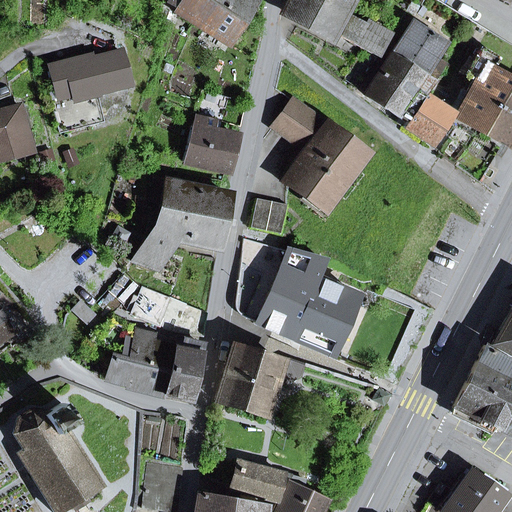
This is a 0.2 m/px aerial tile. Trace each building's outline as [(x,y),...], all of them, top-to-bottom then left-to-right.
[(168,0),(167,2),(225,39),(250,0),(168,0)] [(289,0),(283,11),(304,23),(317,0),(289,0)] [(329,37),(333,30),(342,14),(349,0),(317,0),(304,23),(329,37)] [(342,14),(333,30),(354,42),(363,26),(342,14)] [(389,56),(422,77),(422,76),(444,43),(412,21),(389,56)] [(387,34),(365,22),(363,26),(354,42),(376,54),(387,34)] [(453,113),(452,113),(482,131),(511,80),(511,79),(492,68),(498,58),(479,47),(462,75),(472,81),(465,92),(453,113)] [(95,92),(128,84),(120,51),(91,59),(90,55),(50,65),(57,92),(70,88),(73,97),(52,103),(60,132),(103,121),(95,92)] [(422,95),(431,82),(422,76),(422,77),(389,56),(363,95),(395,116),(412,89),(422,95)] [(511,80),(482,131),(504,144),(511,130),(511,80)] [(405,123),(402,127),(429,145),(450,114),(422,95),(412,89),(395,116),(405,123)] [(448,110),(453,113),(465,92),(461,89),(448,110)] [(335,194),(364,154),(292,101),(272,127),(305,151),(282,181),(302,195),(315,205),(327,188),(335,194)] [(0,159),(32,151),(19,106),(0,111),(0,159)] [(195,115),(182,162),(226,173),(236,137),(213,131),(216,121),(195,115)] [(157,207),(221,221),(227,195),(153,179),(148,202),(158,204),(157,207)] [(298,199),(323,217),(338,197),(335,194),(327,188),(315,205),(302,195),(298,199)] [(250,228),(279,234),(285,205),(256,199),(250,228)] [(175,238),(215,248),(221,221),(157,207),(156,215),(150,214),(144,239),(132,232),(121,250),(133,257),(131,262),(156,270),(175,238)] [(277,269),(285,250),(249,240),(244,261),(277,269)] [(277,269),(253,325),(280,336),(302,287),(311,290),(325,257),(286,245),(285,250),(277,269)] [(322,280),(317,293),(311,290),(302,287),(280,336),(328,357),(355,295),(322,280)] [(0,334),(7,330),(13,341),(35,326),(0,284),(0,334)] [(172,331),(202,337),(207,314),(168,297),(167,298),(143,289),(132,314),(157,325),(162,311),(178,317),(172,331)] [(86,324),(94,315),(80,301),(71,311),(86,324)] [(381,317),(395,326),(402,313),(389,305),(381,317)] [(511,307),(491,344),(511,356),(511,307)] [(126,385),(125,386),(163,395),(174,348),(151,342),(154,333),(138,330),(136,327),(113,314),(91,337),(114,349),(106,379),(126,385)] [(163,395),(187,401),(201,345),(183,340),(180,350),(174,348),(163,395)] [(285,385),(299,377),(304,364),(287,358),(280,362),(231,346),(214,401),(263,416),(274,381),(285,385)] [(509,404),(506,402),(511,390),(511,363),(483,348),(452,407),(462,413),(460,418),(489,434),(492,428),(496,430),(509,404)] [(377,390),(372,400),(382,405),(387,395),(377,390)] [(511,390),(506,402),(509,404),(496,430),(511,438),(511,390)] [(17,453),(53,511),(60,511),(78,501),(101,487),(65,429),(75,423),(62,403),(46,413),(31,410),(17,418),(13,434),(23,450),(17,453)] [(238,462),(231,488),(278,501),(288,482),(302,490),(304,480),(238,462)] [(157,511),(158,504),(177,506),(182,468),(148,463),(141,509),(157,511)] [(491,511),(494,508),(506,491),(473,468),(441,511),(491,511)] [(319,511),(325,501),(302,490),(288,482),(278,501),(272,511),(319,511)] [(262,511),(264,507),(237,502),(215,497),(199,494),(195,511),(262,511)]
